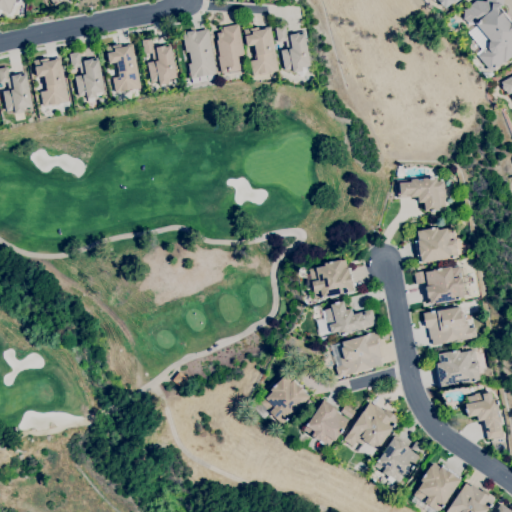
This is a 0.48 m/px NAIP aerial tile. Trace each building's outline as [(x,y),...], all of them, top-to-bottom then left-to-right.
[(0,0),(13,0),(8,13),(1,10),(0,13),(0,0)] [(444,8),(442,5),(438,0),(437,1),(433,1),(432,0),(453,0),(452,1),(444,8)] [(475,0),(486,1),(486,0),(503,0),(502,12),(511,23),(511,56),(503,63),(503,62),(492,70),(487,70),(485,68),(486,67),(477,55),(476,53),(482,49),(468,32),(476,25),(468,23),(468,22),(465,22),(465,21),(465,20),(463,19),(464,9),(466,9),(466,8),(469,8),(469,6),(475,0)] [(240,70),(229,72),(221,73),(217,56),(219,56),(216,40),(217,40),(216,33),(220,32),(220,29),(222,28),(222,27),(238,23),(244,54),(237,56),(240,70)] [(278,70),(268,72),(260,74),(252,75),(249,61),(256,59),(255,56),(253,45),(246,46),(244,36),(243,29),(249,28),(249,29),(258,27),(258,30),(267,28),(266,27),(270,26),(278,70)] [(310,65),(309,65),(309,67),(301,76),(295,71),(292,72),(291,69),(284,70),(280,50),(286,49),(285,41),(277,42),(274,28),(285,26),(286,35),(298,33),(298,34),(304,33),(310,65)] [(216,73),(206,75),(198,76),(198,77),(190,78),(187,64),(190,63),(188,52),(185,52),(182,35),(184,35),(183,32),(185,32),(194,30),(195,31),(207,29),(216,73)] [(176,77),(167,79),(168,83),(158,85),(158,81),(150,83),(146,62),(153,61),(151,52),(143,54),(141,40),(151,38),(153,48),(164,46),(164,47),(170,46),(176,77)] [(140,88),(115,92),(112,78),(118,76),(118,73),(117,73),(115,62),(108,64),(106,53),(105,53),(104,47),(111,45),(120,44),(121,47),(129,45),(129,44),(132,44),(140,88)] [(80,61),(92,59),(92,60),(98,59),(104,91),(101,92),(102,95),(95,96),(95,99),(87,100),(87,98),(86,99),(85,95),(78,96),(74,76),(80,75),(79,67),(71,68),(68,54),(78,52),(80,61)] [(42,106),(39,92),(46,90),(43,76),(36,77),(33,61),(47,58),(48,60),(60,57),(68,101),(42,106)] [(14,114),(14,110),(6,111),(2,91),(8,90),(7,82),(0,82),(0,68),(7,67),(8,75),(25,72),(32,106),(23,108),(23,112),(14,114)] [(511,95),(510,93),(507,94),(505,90),(503,90),(501,86),(501,84),(500,82),(510,76),(511,77),(511,76),(511,95)] [(423,212),(423,202),(417,203),(417,197),(415,197),(415,196),(410,196),(410,197),(397,198),(396,192),(398,192),(398,183),(410,182),(410,179),(416,178),(416,179),(422,179),(422,178),(429,177),(429,178),(436,177),(436,181),(443,181),(443,188),(445,188),(445,198),(444,198),(445,206),(438,206),(438,211),(423,212)] [(418,264),(413,241),(416,240),(418,239),(416,231),(429,228),(432,227),(433,227),(437,227),(437,230),(446,228),(452,227),(454,239),(456,249),(457,256),(452,257),(452,258),(450,258),(418,264)] [(314,299),(310,281),(308,269),(314,268),(323,266),(322,263),(340,259),(340,260),(344,259),(346,267),(347,267),(352,291),(322,297),(314,299)] [(429,304),(428,298),(427,298),(424,286),(426,286),(426,282),(415,284),(413,272),(423,270),(423,272),(432,270),(432,269),(450,265),(450,268),(459,266),(460,273),(458,273),(458,276),(460,276),(463,288),(462,288),(463,297),(458,298),(458,299),(456,299),(429,304)] [(320,336),(316,321),(323,318),(321,311),(324,310),(324,309),(330,308),(329,304),(334,303),(333,302),(337,301),(337,302),(342,301),(345,310),(350,308),(352,314),(360,312),(371,309),(375,325),(362,329),(356,330),(350,331),(350,332),(344,334),(341,335),(341,334),(338,335),(336,331),(330,333),(320,336)] [(432,345),(431,339),(429,339),(427,327),(425,328),(422,313),(429,312),(429,311),(433,310),(433,311),(436,311),(436,310),(458,306),(459,312),(462,311),(463,322),(467,321),(468,328),(475,326),(477,337),(432,345)] [(338,377),(335,367),(336,366),(329,345),(340,342),(362,335),(376,331),(381,346),(378,347),(381,359),(379,359),(381,364),(338,377)] [(439,387),(435,363),(438,363),(436,353),(450,351),(454,350),(454,351),(458,350),(459,352),(468,351),(474,349),(476,362),(478,372),(479,380),(474,381),(472,381),(439,387)] [(281,424),(275,419),(275,418),(268,411),(260,403),(264,398),(270,392),(269,390),(272,386),(274,384),(282,377),(282,378),(285,375),(291,381),(291,380),(297,385),(304,392),(308,397),(286,419),(287,419),(285,421),(284,420),(281,424)] [(487,439),(484,427),(483,420),(477,421),(476,415),(466,417),(465,412),(464,412),(464,409),(465,408),(464,404),(467,403),(466,396),(474,395),(474,394),(481,392),(481,394),(490,392),(492,398),(496,398),(496,400),(497,400),(498,404),(497,404),(498,410),(497,411),(499,417),(500,422),(503,436),(487,439)] [(327,448),(322,445),(318,442),(319,441),(317,440),(310,435),(303,430),(305,426),(322,401),(327,405),(327,404),(335,410),(335,411),(348,420),(341,429),(342,430),(340,433),(339,433),(333,441),(332,440),(327,448)] [(369,456),(358,449),(361,444),(355,441),(352,446),(342,440),(346,434),(347,434),(352,427),(362,411),(362,412),(369,402),(373,405),(374,404),(384,410),(385,410),(398,418),(394,424),(392,427),(391,427),(390,428),(378,448),(377,448),(376,450),(374,448),(369,456)] [(350,419),(340,412),(345,405),(355,411),(350,419)] [(398,484),(393,481),(394,479),(390,477),(389,478),(381,472),(381,471),(373,466),(376,462),(375,462),(377,459),(377,460),(378,459),(392,438),(393,436),(407,445),(406,447),(418,456),(411,465),(413,466),(411,469),(410,469),(404,477),(403,476),(398,484)] [(411,449),(416,441),(426,448),(421,455),(411,449)] [(436,511),(427,511),(423,509),(426,504),(424,503),(421,507),(410,500),(414,495),(412,495),(416,490),(421,482),(419,480),(421,477),(423,474),(429,466),(430,466),(432,463),(439,467),(440,466),(446,470),(454,475),(454,476),(459,480),(442,505),(441,508),(438,511),(437,511),(436,511)] [(445,511),(465,483),(470,486),(471,484),(481,491),(482,489),(495,498),(491,504),(489,507),(488,507),(486,509),(484,511),(445,511)] [(494,511),(500,503),(511,511),(494,511)]
